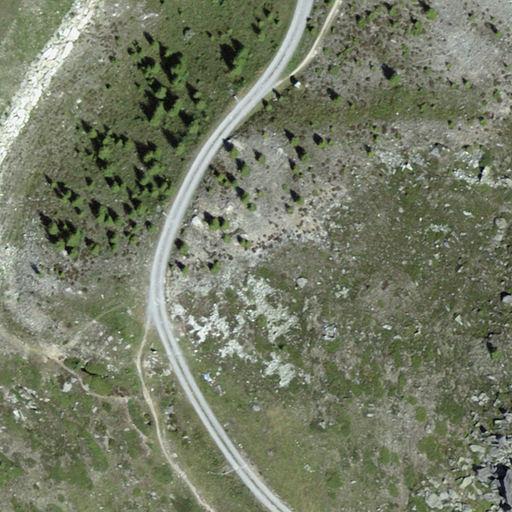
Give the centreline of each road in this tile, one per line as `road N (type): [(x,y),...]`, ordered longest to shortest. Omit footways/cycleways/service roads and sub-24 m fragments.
road 1 (track): [(251,98),(211,144),(165,238),(137,367)]
road 2 (track): [(282,511),(236,461),(194,395),(163,326),(157,278)]
